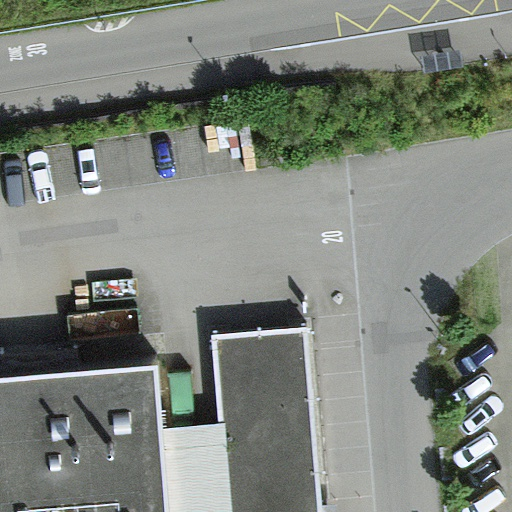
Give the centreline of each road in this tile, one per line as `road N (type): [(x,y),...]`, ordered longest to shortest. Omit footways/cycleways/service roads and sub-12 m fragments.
road 1 (unclassified): [(417,0),(0,68)]
road 2 (unclassified): [(511,193),(408,231),(385,292),(400,511)]
